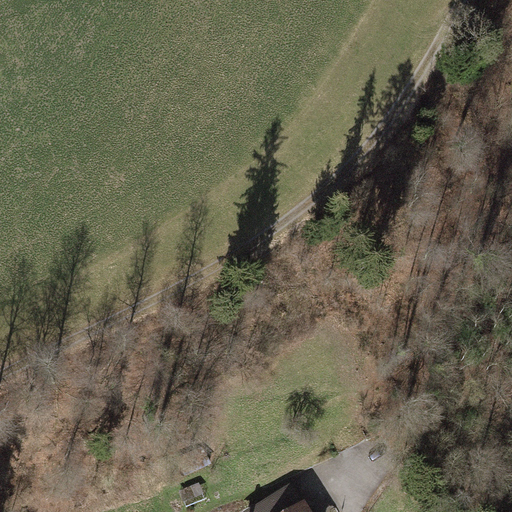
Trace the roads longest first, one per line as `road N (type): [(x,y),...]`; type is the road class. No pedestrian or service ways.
road 1 (track): [(462,0),(403,103),(329,188),(226,262),(0,375)]
road 2 (track): [(429,60),(464,159),(465,216),(424,409),(350,476)]
